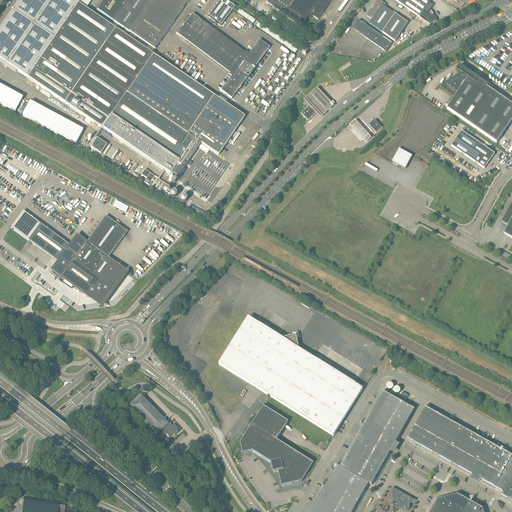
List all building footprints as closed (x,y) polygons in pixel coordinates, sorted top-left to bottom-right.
[(218,156),(244,117),(86,9),(78,4),(81,0),(19,0),(0,28),(0,59),(39,86),(37,89),(41,91),(39,93),(49,100),(53,94),(65,103),(64,103),(170,175),(171,174),(178,178),(186,165),(188,166),(190,163),(189,162),(201,144),(218,156)] [(81,0),(78,4),(86,9),(92,0),(81,0)] [(103,0),(97,9),(114,21),(128,0),(103,0)] [(155,49),(189,0),(152,0),(130,32),(155,49)] [(223,0),(221,0),(209,17),(222,26),(232,11),(236,14),(237,14),(295,54),(298,50),(235,7),(235,8),(223,0)] [(287,18),(299,0),(268,0),(266,4),(287,18)] [(299,0),(287,18),(301,28),(305,21),(309,14),(317,20),(331,0),(299,0)] [(379,0),(378,0),(367,16),(372,19),(369,24),(395,42),(408,23),(384,7),(386,5),(379,0)] [(426,0),(394,0),(399,3),(430,25),(438,20),(431,10),(434,6),(426,0)] [(192,15),(177,35),(232,76),(221,91),(231,99),(269,48),(259,40),(247,56),(192,15)] [(359,20),(353,29),(386,52),(392,43),(359,20)] [(455,97),(447,109),(497,144),(511,121),(511,104),(487,87),(488,85),(462,68),(459,72),(462,74),(440,87),(455,97)] [(23,99),(0,86),(0,104),(15,112),(23,99)] [(317,90),(303,102),(320,120),(334,108),(317,90)] [(84,130),(30,102),(23,116),(76,144),(84,130)] [(317,113),(310,106),(301,114),(308,121),(317,113)] [(375,120),(369,125),(376,133),(382,127),(375,120)] [(371,140),(355,122),(349,128),(365,145),(371,140)] [(461,131),(451,146),(484,169),(495,154),(461,131)] [(97,139),(91,148),(101,155),(107,146),(97,139)] [(412,156),(399,149),(392,163),(401,167),(401,166),(406,169),(412,156)] [(150,174),(145,171),(142,176),(147,179),(150,174)] [(149,185),(155,177),(150,174),(147,179),(145,182),(149,185)] [(174,201),(179,197),(174,193),(170,197),(174,201)] [(113,207),(126,213),(129,207),(116,201),(113,207)] [(508,226),(504,234),(511,238),(511,203),(502,223),(508,226)] [(71,247),(40,224),(23,212),(11,228),(28,241),(59,264),(54,272),(62,278),(59,281),(62,283),(65,280),(87,296),(89,297),(90,297),(92,297),(94,297),(96,298),(98,297),(100,297),(102,297),(103,296),(105,295),(107,294),(108,293),(110,292),(111,291),(112,290),(113,288),(125,273),(107,260),(127,232),(106,217),(86,244),(78,238),(71,247)] [(248,318),(218,368),(336,436),(364,388),(299,351),(297,337),(284,339),(248,318)] [(344,325),(338,335),(346,340),(352,329),(344,325)] [(414,409),(382,392),(358,436),(389,454),(414,409)] [(135,400),(133,402),(134,403),(132,405),(133,407),(131,408),(154,432),(154,433),(160,440),(166,434),(169,438),(173,434),(174,436),(178,432),(176,430),(178,428),(174,424),(172,426),(168,421),(166,423),(165,422),(165,423),(141,399),(140,400),(138,399),(136,401),(135,400)] [(264,407),(240,443),(242,449),(242,448),(243,454),(253,451),(271,463),(273,473),(278,472),(282,486),(292,484),(302,482),(305,476),(313,463),(277,440),(288,422),(264,407)] [(432,453),(450,421),(425,407),(414,426),(407,439),(415,443),(416,443),(418,444),(418,445),(432,453)] [(450,421),(432,453),(434,454),(435,454),(437,455),(437,456),(445,460),(461,431),(464,429),(450,421)] [(482,439),(464,429),(461,431),(445,460),(453,465),(454,464),(456,465),(456,466),(464,471),(482,439)] [(347,455),(379,472),(383,464),(383,463),(384,462),(385,462),(389,454),(358,436),(347,455)] [(482,439),(464,471),(472,475),(473,475),(474,476),(475,477),(483,481),(500,449),(482,439)] [(511,455),(500,449),(483,481),(484,482),(485,482),(487,483),(487,484),(502,492),(508,483),(511,474),(511,455)] [(340,467),(369,483),(372,485),(376,477),(376,476),(377,474),(378,474),(379,472),(347,455),(340,467)] [(326,485),(358,502),(363,494),(362,493),(363,492),(364,491),(369,483),(340,467),(337,465),(326,485)] [(511,501),(511,474),(508,483),(502,492),(501,495),(509,500),(510,500),(511,500),(511,501)] [(312,510),(316,511),(352,511),(358,502),(326,485),(312,510)] [(393,506),(393,508),(393,509),(393,511),(396,511),(400,510),(403,511),(404,511),(405,511),(406,511),(407,511),(408,511),(408,510),(409,510),(409,509),(409,508),(410,508),(410,507),(410,506),(409,505),(409,504),(416,500),(415,500),(406,495),(393,488),(393,503),(391,505),(393,506)] [(430,511),(464,511),(470,502),(462,497),(461,497),(459,497),(459,496),(457,495),(437,500),(430,511)] [(22,511),(78,511),(65,510),(65,506),(59,505),(59,502),(25,497),(22,511)] [(470,502),(464,511),(483,511),(482,509),(470,502)]
